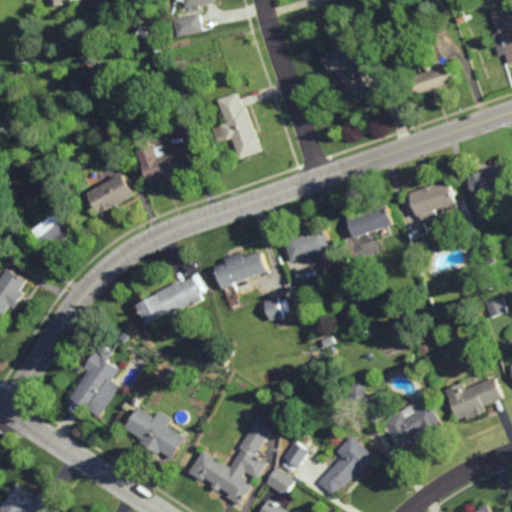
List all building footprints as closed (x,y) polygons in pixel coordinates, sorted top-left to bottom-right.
[(185,0),(187,8),(218,2),(217,0),(185,0)] [(511,62),(510,63),(506,53),(499,55),(492,34),(499,32),(492,12),(511,5),(511,62)] [(179,36),(204,32),(201,14),(175,18),(179,36)] [(158,42),(149,43),(149,38),(140,38),(139,25),(157,24),(158,42)] [(77,49),(71,42),(77,37),(83,44),(77,49)] [(371,88),(354,98),(337,70),(334,72),(325,56),(348,43),(348,44),(356,59),(354,60),(371,88)] [(112,69),(110,60),(117,59),(118,68),(112,69)] [(91,70),(88,63),(93,61),(96,69),(91,70)] [(421,95),(415,76),(452,62),(459,82),(421,95)] [(179,86),(176,77),(183,75),(186,83),(179,86)] [(243,106),(246,105),(255,131),(256,131),(263,151),(239,159),(232,138),(226,140),(221,124),(227,122),(218,98),(238,91),(243,106)] [(132,131),(129,124),(136,122),(138,129),(132,131)] [(158,157),(171,152),(171,150),(183,147),(190,169),(179,173),(180,177),(161,184),(159,179),(149,183),(136,149),(153,143),(158,157)] [(511,192),(504,195),(503,190),(479,199),(471,176),(509,162),(511,169),(511,192)] [(104,213),(92,193),(114,179),(114,178),(122,173),(135,194),(104,213)] [(438,216),(423,221),(421,215),(419,215),(411,193),(450,179),(458,203),(436,210),(438,216)] [(511,204),(505,207),(503,199),(510,196),(511,204)] [(378,208),(390,204),(396,224),(357,238),(350,218),(369,211),(368,207),(377,204),(378,208)] [(61,246),(58,242),(53,246),(39,230),(65,208),(80,226),(76,229),(78,232),(61,246)] [(333,247),(294,261),(286,241),(306,234),(304,231),(312,228),(314,232),(326,227),(333,247)] [(270,271),(234,283),(235,286),(223,290),(216,267),(228,263),(226,258),(244,252),(245,257),(263,251),(270,271)] [(491,264),(487,254),(495,251),(499,261),(491,264)] [(17,309),(13,306),(3,322),(0,320),(0,285),(11,269),(30,281),(23,291),(27,294),(17,309)] [(204,299),(195,304),(193,301),(191,303),(191,304),(170,315),(169,314),(147,325),(137,306),(159,295),(158,293),(179,282),(181,284),(193,278),(204,299)] [(272,321),(265,302),(278,297),(286,316),(272,321)] [(494,317),(489,303),(504,297),(510,312),(494,317)] [(126,343),(121,339),(124,333),(129,337),(126,343)] [(425,357),(421,347),(428,343),(433,353),(425,357)] [(98,418),(86,410),(87,408),(73,399),(91,371),(88,369),(98,353),(96,352),(101,344),(113,352),(107,362),(118,369),(110,381),(118,387),(98,418)] [(226,366),(220,360),(224,356),(230,362),(226,366)] [(224,381),(221,378),(227,373),(230,376),(224,381)] [(507,398),(505,399),(495,403),(487,406),(489,412),(479,416),(477,416),(470,419),(469,417),(461,420),(449,389),(466,382),(469,389),(487,381),(498,377),(507,398)] [(356,407),(346,390),(362,380),(371,396),(372,397),(358,406),(356,407)] [(446,427),(428,438),(426,436),(424,432),(418,435),(421,439),(423,442),(403,454),(402,451),(399,452),(396,446),(398,444),(385,422),(397,414),(404,411),(408,418),(421,410),(432,403),(446,427)] [(156,420),(160,413),(173,420),(171,423),(170,425),(169,427),(181,435),(183,436),(187,438),(174,460),(171,459),(161,453),(159,456),(141,445),(140,444),(143,440),(126,429),(139,409),(156,420)] [(259,480),(248,473),(245,477),(256,484),(241,507),(228,498),(230,495),(222,490),(220,493),(218,492),(215,490),(212,488),(214,485),(215,485),(206,479),(204,483),(190,474),(205,451),(226,465),(229,467),(232,469),(244,451),(241,449),(259,421),(274,431),(258,457),(269,464),(268,465),(259,480)] [(363,474),(361,472),(347,488),(345,486),(336,495),(336,496),(321,483),(322,482),(326,477),(335,468),(338,465),(345,457),(341,453),(340,452),(342,450),(351,440),(355,436),(378,457),(367,470),(365,472),(363,474)] [(300,469),(288,461),(285,459),(297,442),(306,448),(310,451),(312,452),(300,469)] [(287,496),(271,485),(268,483),(278,468),(297,481),(289,494),(287,496)] [(39,499),(42,495),(45,497),(47,495),(48,493),(55,498),(57,499),(48,511),(35,511),(29,508),(26,511),(0,511),(4,506),(9,499),(12,495),(14,497),(21,487),(39,499)] [(283,508),(284,507),(286,508),(292,511),(262,511),(271,499),(283,508)]
